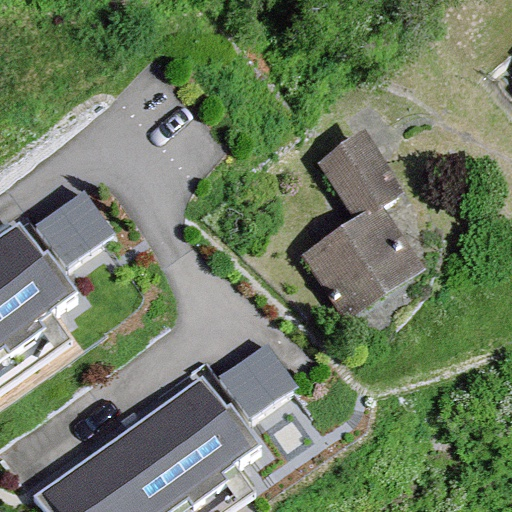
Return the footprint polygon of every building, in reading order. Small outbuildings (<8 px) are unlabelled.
[(302,170),(338,231),(368,214),(386,203),(349,142),(302,170)] [(99,239),(70,196),(21,229),(50,273),(99,239)] [(406,278),(368,214),(338,231),(288,261),(326,326),(406,278)] [(2,229),(0,230),(0,349),(58,308),(2,229)] [(281,394),(251,351),(202,385),(232,428),(281,394)] [(186,382),(17,504),(22,511),(170,511),(243,460),(186,382)]
